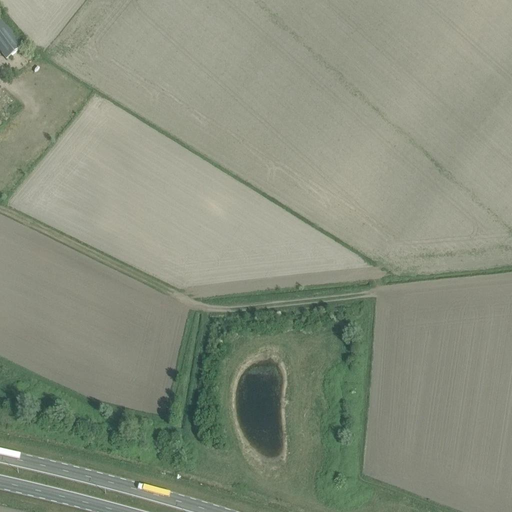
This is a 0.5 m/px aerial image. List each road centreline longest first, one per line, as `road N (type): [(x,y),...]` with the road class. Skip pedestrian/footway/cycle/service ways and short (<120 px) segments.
road 1 (track): [(373,292),(204,306),(0,205)]
road 2 (primary): [(208,511),(0,457)]
road 3 (primary): [(0,482),(122,511)]
